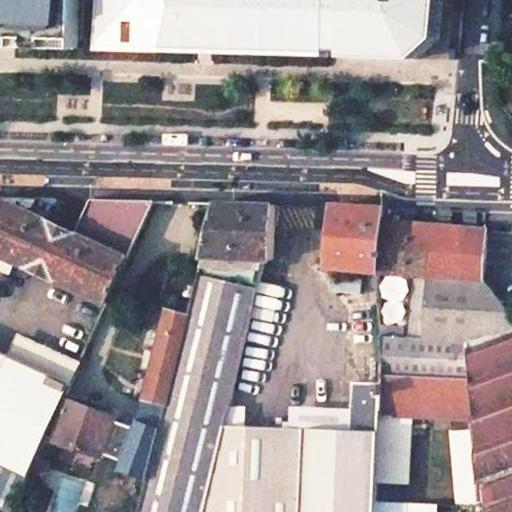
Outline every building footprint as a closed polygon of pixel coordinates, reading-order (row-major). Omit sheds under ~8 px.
[(0,0),(0,48),(77,52),(79,0),(0,0)] [(103,0),(102,51),(425,61),(440,48),(443,0),(103,0)] [(61,226),(0,197),(0,253),(11,259),(42,273),(108,304),(155,200),(92,199),(76,233),(64,228),(61,226)] [(154,460),(140,511),(204,511),(225,425),(253,306),(264,259),(273,259),(276,205),(218,203),(191,313),(154,460)] [(334,207),(318,206),(317,227),(332,228),(328,267),(378,271),(383,220),(384,208),(334,205),(334,207)] [(455,511),(479,511),(478,480),(471,382),(468,342),(511,331),(511,319),(509,314),(505,308),(484,281),(478,234),(383,220),(378,271),(428,275),(426,306),(394,302),(391,328),(425,327),(425,339),(383,335),(384,357),(382,383),(377,479),(406,480),(409,415),(450,414),(455,511)] [(0,266),(3,268),(9,263),(11,259),(0,253),(0,266)] [(264,259),(253,306),(270,309),(273,259),(264,259)] [(191,313),(167,308),(144,400),(149,401),(142,435),(113,428),(117,417),(70,400),(56,440),(102,456),(105,450),(143,462),(146,458),(154,460),(191,313)] [(511,366),(511,331),(468,342),(471,382),(511,366)] [(8,355),(71,384),(81,362),(18,334),(8,355)] [(0,352),(0,351),(0,462),(29,476),(71,384),(8,355),(0,352)] [(511,468),(511,366),(471,382),(478,480),(511,468)] [(353,431),(225,425),(204,511),(375,511),(376,500),(377,479),(382,383),(355,382),(353,431)] [(29,476),(0,462),(0,499),(15,507),(29,476)] [(511,511),(511,468),(478,480),(479,511),(511,511)] [(437,511),(438,505),(376,500),(375,511),(437,511)]
